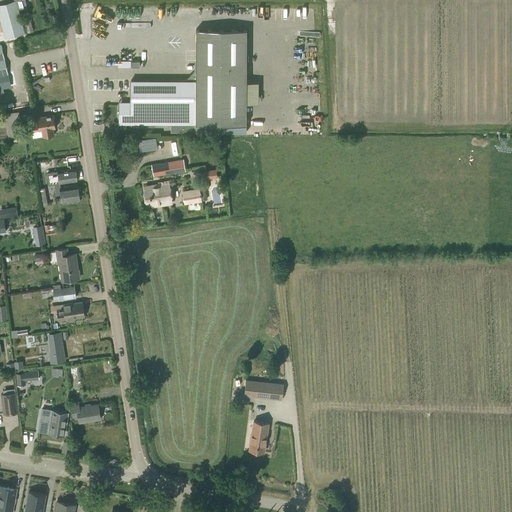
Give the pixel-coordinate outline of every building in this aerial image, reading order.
[(16,1),(0,5),(0,18),(5,39),(24,33),(16,1)] [(118,105),(118,124),(245,125),(246,30),(195,30),(195,72),(187,81),(130,80),(130,106),(128,106),(127,105),(118,105)] [(18,107),(3,109),(8,137),(23,135),(18,107)] [(38,124),(30,125),(31,132),(39,131),(42,131),(43,137),(54,135),(53,129),(55,128),(53,115),(37,117),(38,124)] [(157,148),(156,138),(138,140),(140,151),(157,148)] [(185,159),(151,165),(153,176),(187,170),(185,159)] [(76,169),(47,172),(49,185),(54,185),(55,189),(57,189),(58,195),(60,194),(62,203),(80,200),(78,185),(62,187),(62,183),(77,181),(76,169)] [(159,186),(145,188),(147,203),(151,202),(152,206),(164,204),(163,200),(171,199),(168,182),(158,183),(159,186)] [(46,187),(40,189),(42,200),(48,199),(46,187)] [(199,189),(183,191),(185,203),(201,200),(199,189)] [(0,212),(1,218),(19,216),(18,209),(0,212)] [(46,221),(48,235),(57,234),(57,230),(51,230),(50,220),(46,221)] [(67,249),(55,250),(57,267),(59,266),(61,282),(79,280),(77,267),(76,267),(76,264),(77,263),(75,255),(68,256),(67,249)] [(55,289),(54,290),(56,300),(76,297),(75,287),(62,289),(61,284),(54,285),(55,289)] [(64,309),(57,310),(58,321),(84,317),(82,302),(63,305),(64,309)] [(60,332),(46,334),(49,352),(55,352),(57,361),(64,360),(60,332)] [(53,367),(52,374),(63,376),(64,368),(53,367)] [(38,371),(17,373),(19,386),(26,385),(25,379),(39,378),(38,371)] [(246,380),(245,394),(282,399),(284,384),(246,380)] [(4,394),(1,394),(4,414),(18,412),(15,389),(3,390),(4,394)] [(78,402),(70,403),(73,419),(78,419),(79,422),(100,418),(98,405),(79,408),(78,402)] [(42,409),(40,421),(50,422),(48,432),(64,435),(68,413),(42,409)] [(253,420),(248,449),(264,452),(269,423),(253,420)] [(63,440),(62,451),(72,452),(73,441),(63,440)] [(0,511),(11,511),(16,488),(0,485),(0,511)] [(29,491),(25,511),(41,511),(45,494),(29,491)] [(72,511),(74,505),(56,501),(55,503),(58,503),(56,510),(54,509),(54,511),(53,511),(72,511)]
